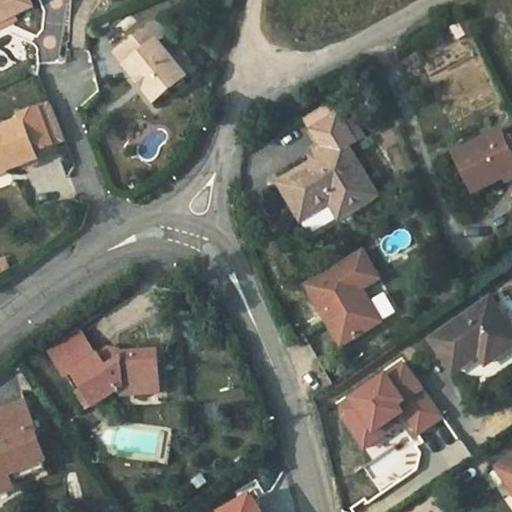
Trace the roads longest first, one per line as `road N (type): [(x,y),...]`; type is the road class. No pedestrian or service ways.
road 1 (residential): [(315,511),(285,398),(224,246)]
road 2 (residential): [(245,72),(312,66),(442,0)]
road 3 (residential): [(69,74),(65,108),(115,244)]
road 4 (residential): [(0,325),(115,244)]
